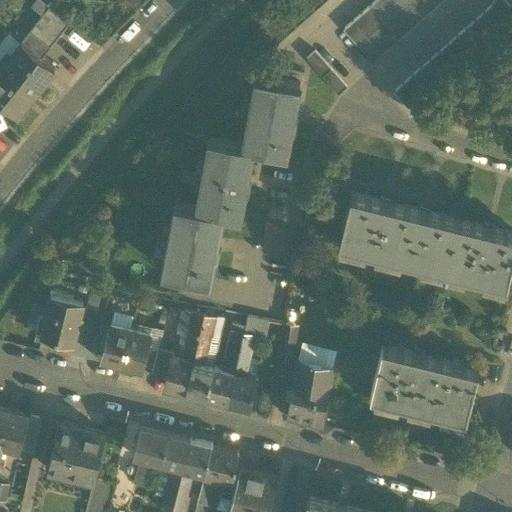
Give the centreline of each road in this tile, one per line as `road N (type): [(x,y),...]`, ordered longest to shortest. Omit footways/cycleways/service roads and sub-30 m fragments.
road 1 (residential): [(0,362),(493,492)]
road 2 (residential): [(511,160),(363,106),(312,153),(289,252)]
road 3 (residential): [(164,0),(0,191)]
